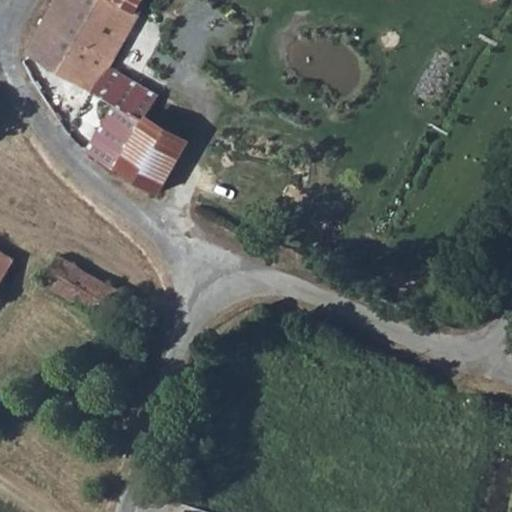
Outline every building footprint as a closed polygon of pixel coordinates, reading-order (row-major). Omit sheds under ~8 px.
[(113,0),(56,0),(25,53),(91,96),(112,63),(142,19),(135,13),(113,0)] [(113,0),(135,13),(143,0),(113,0)] [(91,96),(109,106),(139,126),(144,118),(155,99),(112,63),(91,96)] [(109,106),(84,148),(114,165),(139,126),(109,106)] [(139,126),(114,165),(154,191),(184,143),(144,118),(139,126)] [(0,289),(18,259),(0,247),(0,289)] [(106,320),(122,292),(57,254),(41,281),(106,320)]
